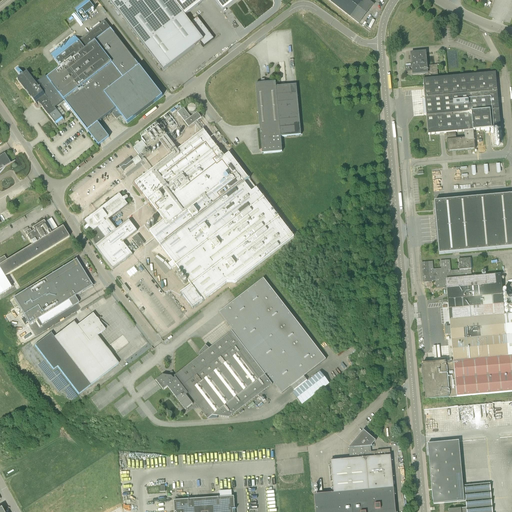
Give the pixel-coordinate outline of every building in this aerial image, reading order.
[(84,22),(89,18),(85,14),(94,7),(88,0),(85,0),(75,8),(78,13),(77,13),(84,22)] [(108,0),(163,71),(200,42),(204,47),(214,39),(197,17),(190,23),(185,16),(204,0),(108,0)] [(328,0),(351,18),(355,21),(359,24),(374,5),(370,2),(367,0),(328,0)] [(39,102),(55,123),(58,126),(55,123),(62,117),(65,121),(62,117),(55,108),(64,101),(99,146),(109,137),(98,123),(113,111),(114,112),(112,113),(116,119),(121,115),(127,123),(162,96),(111,29),(105,21),(79,41),(75,35),(51,54),(61,67),(47,78),(45,76),(37,81),(45,91),(43,92),(27,71),(23,74),(18,67),(15,69),(21,76),(17,79),(36,104),(39,102)] [(413,66),(426,65),(425,56),(425,53),(411,54),(413,66)] [(493,69),(493,73),(438,78),(437,65),(426,66),(426,65),(413,66),(411,66),(412,71),(413,71),(413,74),(425,73),(425,79),(423,80),(423,86),(424,89),(426,116),(428,135),(440,134),(446,133),(448,152),(455,151),(468,150),(475,149),(474,131),(485,130),(500,128),(498,104),(496,79),(495,73),(497,73),(496,69),(493,69)] [(276,87),(276,82),(256,84),(262,154),(282,152),(281,137),(301,135),(296,85),(276,87)] [(191,117),(183,108),(178,113),(189,127),(201,118),(197,112),(191,117)] [(162,139),(166,135),(163,132),(166,130),(161,124),(142,139),(149,148),(162,139)] [(204,130),(177,150),(173,153),(135,182),(164,220),(150,231),(172,261),(168,264),(172,269),(176,266),(191,285),(180,294),(181,294),(193,309),(195,307),(196,307),(203,301),(204,301),(203,301),(227,282),(235,283),(237,282),(294,238),(249,179),(250,179),(249,178),(249,179),(229,153),(224,157),(204,130)] [(145,156),(150,152),(142,142),(134,148),(139,155),(143,152),(145,156)] [(10,163),(4,153),(0,155),(0,171),(3,168),(15,161),(14,161),(10,163)] [(142,161),(138,156),(132,161),(135,165),(142,161)] [(123,198),(120,194),(96,212),(97,213),(94,216),(93,214),(85,221),(88,225),(85,227),(85,228),(85,229),(85,230),(86,230),(89,229),(90,228),(93,232),(94,231),(97,234),(94,236),(94,237),(93,239),(94,241),(94,243),(105,257),(104,258),(113,270),(133,255),(123,242),(137,232),(128,221),(117,230),(109,220),(110,219),(128,205),(125,201),(128,199),(128,198),(128,197),(127,196),(126,196),(125,196),(124,198),(123,198)] [(454,200),(434,202),(435,215),(438,244),(439,255),(511,248),(511,194),(507,195),(454,200)] [(58,229),(51,218),(46,222),(53,232),(58,229)] [(51,233),(44,221),(32,228),(34,231),(32,232),(30,229),(24,233),(32,245),(7,261),(4,257),(0,259),(0,269),(5,277),(69,238),(62,227),(51,233)] [(139,248),(145,244),(138,235),(132,239),(139,248)] [(472,277),(471,269),(470,258),(458,259),(459,270),(458,271),(458,270),(451,271),(450,260),(440,261),(441,269),(433,269),(433,262),(421,263),(423,283),(431,282),(431,281),(435,281),(436,289),(447,288),(453,361),(445,362),(445,358),(433,359),(433,363),(422,364),(424,388),(425,388),(426,400),(511,391),(511,314),(504,315),(501,275),(472,277)] [(76,260),(13,298),(29,325),(38,319),(42,326),(72,307),(78,303),(79,303),(75,297),(77,295),(92,286),(76,260)] [(130,277),(137,272),(134,267),(127,273),(130,277)] [(0,271),(0,294),(10,288),(0,271)] [(326,360),(263,278),(219,312),(233,331),(209,349),(205,345),(201,351),(200,353),(199,355),(199,357),(174,376),(175,377),(174,379),(172,376),(169,376),(170,375),(169,373),(166,376),(163,375),(156,381),(163,390),(168,387),(185,410),(193,404),(187,397),(189,396),(190,398),(207,419),(212,415),(229,418),(272,384),(265,375),(267,374),(282,394),(326,360)] [(105,330),(99,322),(99,321),(97,319),(96,319),(93,314),(77,326),(74,322),(54,337),(51,333),(34,346),(53,370),(57,367),(78,395),(118,364),(97,336),(105,330)] [(320,372),(293,393),(298,399),(302,405),(329,384),(325,378),(320,372)] [(371,452),(370,447),(375,441),(375,442),(376,441),(363,430),(364,431),(350,448),(349,448),(350,459),(331,461),(334,493),(314,495),(315,511),(395,511),(391,456),(390,450),(377,451),(377,452),(371,452)] [(492,511),(489,484),(463,486),(458,441),(428,444),(433,504),(466,501),(466,508),(448,510),(449,511),(448,511),(492,511)] [(234,511),(234,497),(174,501),(174,511),(234,511)]
